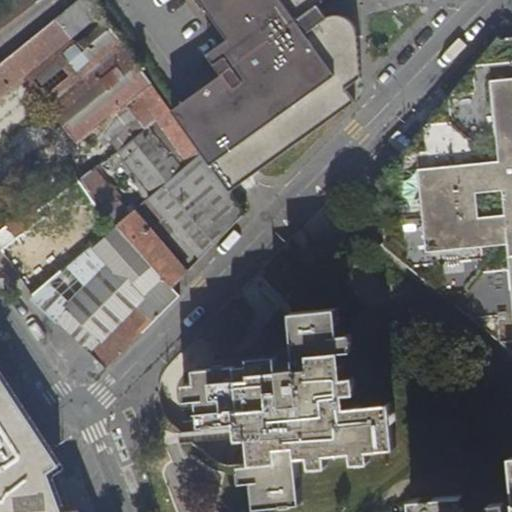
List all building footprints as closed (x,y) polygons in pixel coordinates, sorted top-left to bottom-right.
[(0,0),(0,67),(82,0),(0,0)] [(130,104),(155,83),(95,0),(82,0),(0,67),(0,97),(27,75),(82,143),(97,131),(130,104)] [(202,0),(245,59),(235,67),(228,56),(216,64),(224,75),(174,109),(204,152),(231,190),(357,99),(349,88),(363,76),(358,29),(353,20),(347,15),(341,14),(334,15),(328,17),(320,6),(326,2),(324,0),(202,0)] [(384,244),(511,349),(511,38),(505,40),(501,36),(379,184),(383,187),(388,239),(384,244)] [(191,164),(204,152),(174,109),(155,83),(130,104),(140,118),(146,126),(158,117),(163,125),(171,136),(181,151),(191,164)] [(140,118),(130,104),(97,131),(108,144),(123,132),(140,118)] [(151,134),(159,129),(163,125),(158,117),(146,126),(151,134)] [(146,126),(140,118),(123,132),(129,140),(146,126)] [(166,139),(171,136),(163,125),(159,129),(166,139)] [(171,159),(181,173),(191,164),(181,151),(171,159)] [(132,214),(137,210),(148,201),(156,194),(121,152),(98,168),(132,214)] [(231,190),(204,152),(191,164),(181,173),(156,194),(148,201),(165,220),(168,217),(203,258),(248,213),(231,190)] [(101,199),(120,225),(132,214),(98,168),(83,179),(98,200),(101,199)] [(3,249),(34,297),(97,243),(105,236),(98,229),(88,237),(85,232),(58,253),(60,256),(56,259),(44,242),(57,234),(58,235),(99,204),(97,201),(98,200),(83,179),(52,202),(41,210),(46,218),(3,249)] [(0,223),(0,244),(3,249),(46,218),(41,210),(52,202),(38,185),(30,192),(37,200),(8,222),(6,219),(0,223)] [(120,225),(174,287),(189,272),(137,210),(132,214),(120,225)] [(145,297),(91,352),(109,369),(181,295),(174,287),(120,225),(105,236),(97,243),(116,264),(145,297)] [(116,264),(59,322),(91,352),(145,297),(116,264)] [(344,351),(342,335),(340,309),(294,313),(299,368),(290,369),(285,369),(282,369),(280,355),(251,358),(251,365),(196,370),(197,383),(199,400),(202,426),(239,424),(252,423),(253,438),(252,438),(254,463),(256,481),(258,507),(304,503),(300,457),(312,456),(328,454),(355,452),(371,451),(397,448),(394,402),(349,406),(348,395),(346,376),(344,351)] [(353,334),(342,335),(344,351),(355,350),(353,334)] [(0,511),(81,511),(80,509),(66,511),(52,471),(63,464),(0,369),(0,511)] [(357,375),(346,376),(348,395),(359,393),(357,375)] [(199,400),(197,383),(187,384),(188,400),(199,400)] [(252,423),(239,424),(240,439),(252,438),(253,438),(252,423)] [(372,462),(371,451),(355,452),(356,463),(372,462)] [(329,466),(328,454),(312,456),(313,468),(329,466)] [(256,481),(254,463),(243,464),(244,482),(256,481)] [(511,511),(511,504),(511,498),(496,500),(496,511),(469,511),(468,493),(416,498),(417,511),(511,511)]
